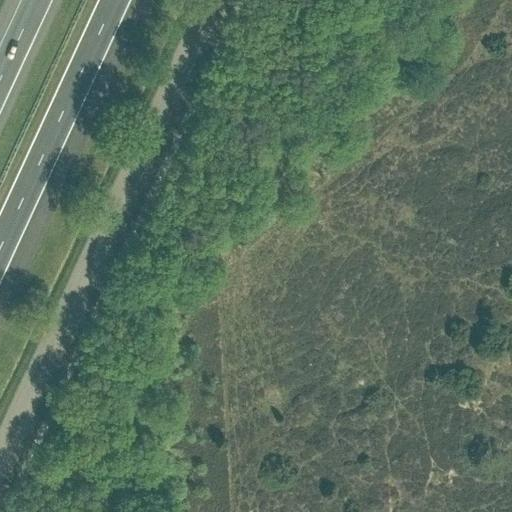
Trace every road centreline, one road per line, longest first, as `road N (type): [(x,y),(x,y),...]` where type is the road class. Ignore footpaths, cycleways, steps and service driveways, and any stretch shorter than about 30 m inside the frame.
road 1 (secondary): [(0,455),(212,0)]
road 2 (motorway): [(0,246),(113,0)]
